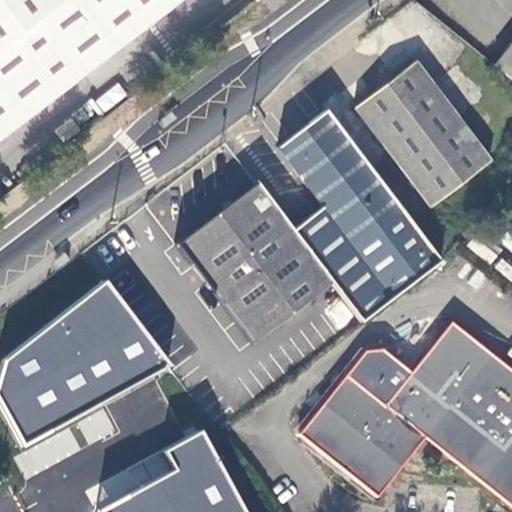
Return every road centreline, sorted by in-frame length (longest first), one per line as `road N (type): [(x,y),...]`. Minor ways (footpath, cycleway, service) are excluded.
road 1 (tertiary): [(0,270),(251,92),(359,0)]
road 2 (unknown): [(208,0),(85,110),(0,168)]
